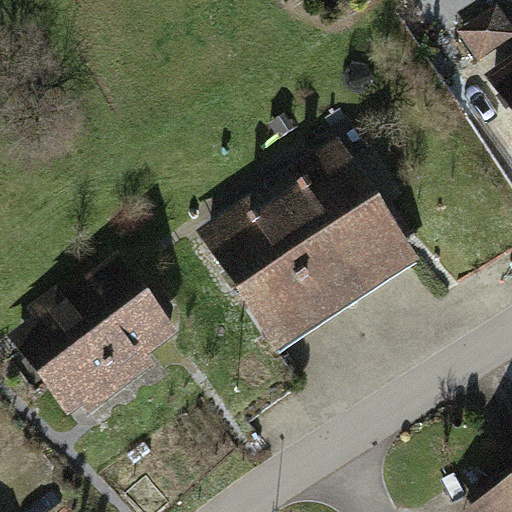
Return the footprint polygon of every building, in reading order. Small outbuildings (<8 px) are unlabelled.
[(459,33),(478,62),(511,38),(511,26),(498,5),(459,33)] [(511,59),(489,76),(511,109),(511,59)] [(339,141),(198,234),(277,354),(418,262),(339,141)] [(36,319),(13,336),(76,416),(179,335),(118,256),(68,296),(59,284),(28,309),(36,319)] [(511,511),(511,488),(474,511),(511,511)]
